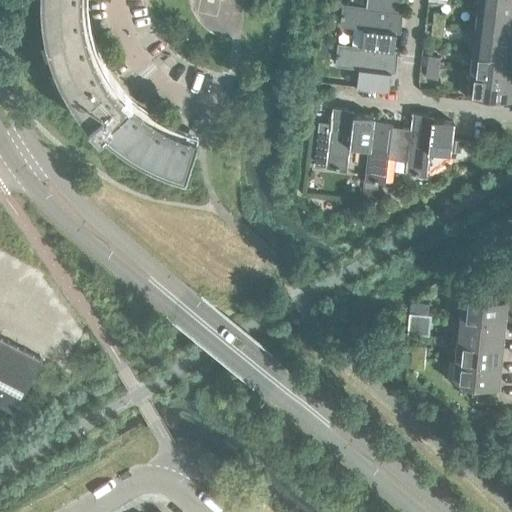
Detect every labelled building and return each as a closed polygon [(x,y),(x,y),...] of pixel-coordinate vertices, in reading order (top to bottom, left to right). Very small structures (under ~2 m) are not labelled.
[(39,0),(40,12),(43,29),(43,31),(47,45),(52,61),(59,77),(67,91),(76,106),(86,118),(97,129),(109,140),(122,150),(125,152),(137,159),(148,165),(151,167),(167,173),(184,178),(185,176),(189,161),(191,156),(196,138),(179,133),(170,129),(156,122),(148,117),(134,107),(120,93),(109,80),(103,71),(95,57),(91,48),(86,32),(81,6),(80,0),(39,0)] [(365,0),(365,5),(365,6),(397,10),(397,9),(398,0),(365,0)] [(511,0),(473,0),(473,5),(511,9),(511,0)] [(341,10),(342,2),(329,1),(328,8),(341,10)] [(401,9),(397,9),(397,10),(365,6),(365,5),(341,2),(339,22),(355,24),(353,44),(360,45),(392,49),(395,24),(399,24),(401,9)] [(511,9),(473,5),(472,12),(476,13),(474,27),(511,31),(511,9)] [(443,24),(444,13),(433,11),(432,22),(443,24)] [(442,34),(443,24),(432,22),(430,33),(442,34)] [(468,41),(467,48),(511,53),(511,31),(474,27),(473,42),(468,41)] [(324,42),(322,52),(333,53),(335,43),(324,42)] [(360,45),(353,44),(337,42),(334,62),(358,65),(355,86),(387,89),(390,64),(395,64),(396,49),(392,49),(360,45)] [(511,53),(467,48),(467,55),(471,56),(469,70),(511,75),(511,53)] [(438,66),(439,55),(428,54),(427,65),(438,66)] [(436,77),(438,66),(427,65),(425,76),(436,77)] [(511,75),(469,70),(467,84),(463,84),(462,92),(511,97),(511,75)] [(372,118),(373,118),(373,114),(347,111),(347,107),(333,106),(326,165),(345,167),(348,144),(368,146),(369,146),(372,118)] [(449,150),(451,138),(453,120),(427,117),(427,113),(412,111),(411,127),(407,159),(405,171),(425,173),(428,149),(449,152),(449,150)] [(411,127),(386,124),(386,120),(373,118),(372,118),(369,146),(368,146),(364,178),(384,180),(387,156),(407,159),(411,127)] [(465,139),(451,138),(449,150),(463,151),(465,139)] [(490,275),(489,284),(498,285),(499,276),(490,275)] [(0,334),(4,337),(0,344),(0,414),(0,415),(54,314),(11,291),(0,310),(0,334)] [(461,294),(458,316),(505,321),(507,298),(461,294)] [(417,301),(417,311),(427,313),(428,302),(417,301)] [(409,311),(408,333),(417,334),(419,312),(411,311),(409,311)] [(458,316),(456,337),(503,342),(505,321),(458,316)] [(456,337),(454,359),(501,363),(503,342),(456,337)] [(424,345),(413,344),(412,355),(423,356),(424,345)] [(422,367),(423,356),(412,355),(411,366),(422,367)] [(501,363),(454,359),(452,381),(498,385),(501,363)]
